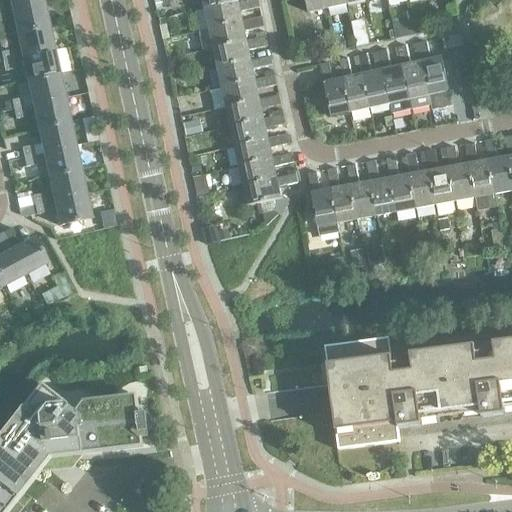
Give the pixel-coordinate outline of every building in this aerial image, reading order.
[(0,13),(2,13),(10,11),(42,4),(40,0),(7,0),(8,2),(0,3),(0,13)] [(201,0),(204,11),(237,4),(235,0),(201,0)] [(208,31),(241,23),(239,12),(259,8),(258,0),(237,5),(237,4),(204,11),(208,31)] [(328,10),(325,0),(305,0),(308,15),(328,10)] [(346,0),(325,0),(328,10),(347,6),(346,0)] [(47,28),(42,4),(10,11),(15,35),(47,28)] [(212,51),(246,43),(243,32),(264,27),(262,19),(241,24),(241,23),(208,31),(198,33),(202,53),(212,51)] [(416,35),(413,21),(392,26),(396,40),(416,35)] [(52,52),(47,28),(15,35),(21,59),(52,52)] [(334,38),(336,49),(345,47),(343,36),(334,38)] [(442,40),(445,52),(463,47),(461,36),(442,40)] [(217,70),(250,63),(247,52),(268,47),(266,39),(246,43),(212,51),(213,51),(217,70)] [(422,63),(431,106),(432,111),(452,106),(442,59),(430,61),(426,43),(418,45),(422,63)] [(431,106),(422,63),(411,65),(407,48),(398,50),(402,67),(412,110),(431,106)] [(0,62),(0,64),(12,61),(10,52),(0,54),(0,62)] [(52,52),(21,59),(26,83),(57,76),(52,52)] [(412,110),(402,67),(391,70),(387,52),(379,54),(383,71),(390,105),(392,115),(412,110)] [(390,105),(383,71),(372,74),(368,56),(359,58),(363,76),(370,109),(390,105)] [(221,89),(254,82),(252,71),(272,66),(270,58),(250,63),(217,70),(221,89)] [(370,109),(363,76),(353,78),(349,60),(340,62),(344,80),(343,80),(351,114),(370,109)] [(12,61),(0,64),(2,73),(15,70),(12,61)] [(351,114),(343,80),(332,83),(328,65),(319,67),(331,118),(351,114)] [(63,100),(57,76),(26,83),(31,107),(63,100)] [(226,109),(259,101),(256,90),(277,86),(275,77),(254,82),(221,89),(226,109)] [(188,107),(185,97),(177,99),(179,109),(188,107)] [(230,128),(263,121),(260,110),(281,105),(279,97),(259,102),(259,101),(226,109),(230,128)] [(11,112),(23,109),(21,100),(9,102),(11,112)] [(68,124),(63,100),(31,107),(36,131),(68,124)] [(23,109),(11,112),(13,121),(26,119),(23,109)] [(234,148),(267,140),(265,129),(285,125),(283,117),(263,121),(230,128),(234,148)] [(200,134),(198,121),(182,125),(184,137),(200,134)] [(402,121),(394,122),(396,131),(404,129),(402,121)] [(73,148),(68,124),(36,131),(42,155),(73,148)] [(238,167),(272,160),(269,149),(289,145),(287,136),(267,141),(267,140),(234,148),(238,167)] [(511,181),(508,161),(508,158),(497,159),(494,141),(485,143),(488,161),(494,196),(511,192),(511,181)] [(494,196),(488,161),(477,164),(473,145),(465,146),(468,166),(474,199),(494,196)] [(22,159),(34,157),(32,147),(19,149),(22,159)] [(73,148),(42,155),(47,179),(79,172),(73,148)] [(474,199),(468,166),(457,168),(454,148),(445,150),(449,169),(455,203),(474,199)] [(455,203),(449,169),(438,171),(434,152),(425,153),(429,173),(435,206),(455,203)] [(418,175),(415,155),(406,157),(410,176),(411,182),(416,210),(435,206),(429,173),(418,175)] [(243,187),(276,180),(274,168),(293,164),(291,156),(272,160),(238,167),(243,187)] [(34,157),(22,159),(24,168),(36,165),(34,157)] [(416,210),(411,182),(410,176),(399,178),(396,159),(387,161),(390,180),(396,213),(416,210)] [(366,164),(370,184),(376,217),(396,213),(390,180),(379,182),(376,162),(366,164)] [(203,171),(201,163),(191,165),(193,173),(203,171)] [(376,217),(370,184),(359,185),(356,166),(347,168),(351,187),(357,221),(376,217)] [(357,221),(351,187),(340,189),(336,170),(327,171),(331,191),(330,191),(337,224),(357,221)] [(84,196),(79,172),(47,179),(52,203),(84,196)] [(337,224),(330,191),(319,193),(316,173),(307,175),(317,228),(337,224)] [(289,202),(280,197),(278,188),(297,184),(295,175),(276,180),(243,187),(247,207),(274,201),(275,205),(271,211),(280,217),(289,202)] [(195,200),(208,197),(205,178),(191,181),(195,200)] [(33,207),(45,204),(43,195),(31,197),(33,207)] [(84,196),(52,203),(58,227),(89,221),(84,196)] [(45,204),(33,207),(35,216),(47,214),(45,204)] [(2,234),(7,244),(16,239),(11,230),(2,234)] [(11,252),(11,251),(7,244),(2,234),(0,235),(0,251),(2,256),(0,257),(0,281),(3,287),(24,276),(11,252)] [(33,240),(11,252),(24,276),(46,264),(33,240)] [(67,281),(56,287),(61,298),(73,292),(67,281)] [(57,293),(42,301),(47,310),(62,302),(57,293)] [(325,348),(338,451),(400,443),(398,429),(422,426),(421,421),(437,414),(448,413),(449,418),(481,414),(481,418),(505,415),(505,411),(511,409),(511,341),(392,358),(389,340),(325,348)] [(22,413),(0,440),(0,511),(9,511),(43,470),(59,467),(64,461),(64,458),(142,449),(141,441),(148,440),(146,415),(138,416),(136,397),(83,404),(75,413),(42,387),(32,400),(22,413)]
